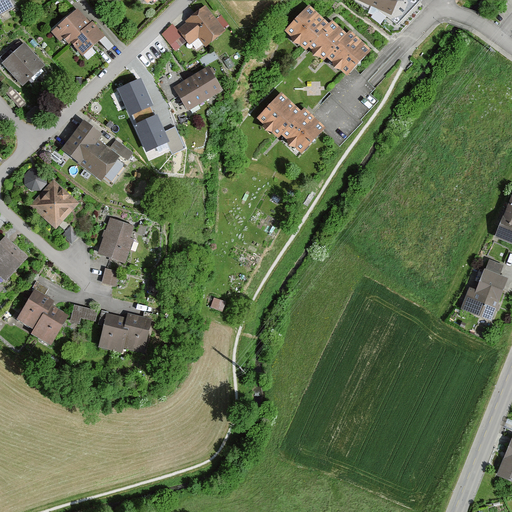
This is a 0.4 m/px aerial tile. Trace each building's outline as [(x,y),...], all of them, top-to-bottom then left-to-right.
[(7,0),(0,0),(0,14),(12,8),(7,0)] [(360,0),(359,3),(393,16),(399,0),(360,0)] [(205,47),(226,31),(205,4),(186,18),(190,23),(178,31),(190,46),(199,40),(205,47)] [(308,49),(329,28),(307,7),(283,32),(305,52),(308,49)] [(67,44),(69,43),(89,25),(76,10),(54,30),(67,44)] [(82,57),(105,37),(93,23),(89,25),(69,43),(82,57)] [(347,78),(372,52),(351,32),(347,36),(333,23),(329,28),(308,49),(324,64),(328,59),(347,78)] [(170,46),(182,36),(173,25),(161,34),(170,46)] [(23,88),(46,67),(24,44),(1,65),(23,88)] [(209,67),(192,77),(207,101),(223,91),(209,67)] [(188,112),(207,101),(192,77),(174,89),(188,112)] [(140,78),(117,88),(129,115),(152,105),(140,78)] [(301,156),(327,130),(305,109),(302,113),(282,94),(257,120),(279,141),(282,137),(301,156)] [(156,115),(133,125),(145,152),(168,142),(164,132),(156,115)] [(102,182),(120,158),(100,142),(105,135),(84,119),(60,150),(102,182)] [(176,127),(164,132),(168,142),(173,153),(185,148),(176,127)] [(117,139),(111,145),(127,160),(133,153),(117,139)] [(31,205),(54,229),(80,205),(58,181),(31,205)] [(511,192),(494,238),(511,244),(511,192)] [(110,218),(97,254),(126,264),(139,228),(110,218)] [(0,241),(0,276),(6,283),(28,259),(5,236),(0,241)] [(489,260),(486,269),(500,275),(504,265),(489,260)] [(492,322),(509,278),(500,275),(486,269),(484,268),(475,289),(469,287),(459,310),(492,322)] [(121,272),(103,269),(100,284),(119,287),(121,272)] [(51,306),(54,301),(35,290),(16,322),(35,333),(51,306)] [(215,298),(212,306),(224,310),(226,301),(215,298)] [(99,310),(74,305),(72,317),(97,322),(99,310)] [(68,316),(51,306),(35,333),(31,339),(48,349),(68,316)] [(105,312),(96,348),(120,354),(121,350),(129,318),(105,312)] [(130,314),(129,318),(121,350),(143,355),(152,319),(130,314)] [(511,433),(495,477),(511,483),(511,433)]
